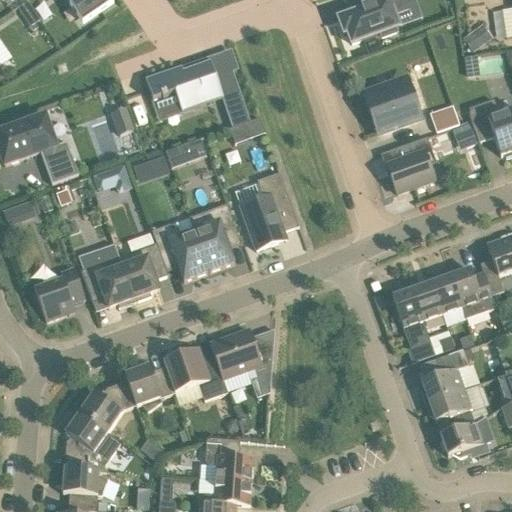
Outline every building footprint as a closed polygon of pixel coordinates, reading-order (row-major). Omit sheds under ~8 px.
[(69,0),(73,5),(79,1),(91,19),(107,8),(106,7),(111,4),(107,0),(69,0)] [(363,14),(339,22),(344,37),(348,36),(352,47),(381,37),(382,40),(396,35),(395,31),(399,30),(392,13),(402,9),(398,0),(365,0),(370,10),(362,13),(363,14)] [(32,10),(28,4),(18,11),(22,17),(32,10)] [(494,40),(484,26),(463,41),(473,55),(494,40)] [(0,39),(0,63),(1,65),(11,60),(0,39)] [(232,106),(250,100),(240,71),(221,78),(216,64),(198,71),(195,63),(153,78),(161,99),(184,91),(190,110),(228,97),(232,106)] [(369,99),(382,134),(417,122),(404,86),(369,99)] [(511,113),(499,118),(494,103),(470,112),(471,123),(479,146),(494,141),(501,160),(503,159),(506,162),(511,159),(511,113)] [(452,108),(430,117),(437,136),(460,128),(452,108)] [(0,154),(5,169),(41,156),(46,169),(72,159),(67,145),(59,148),(47,116),(9,130),(9,128),(0,131),(0,154)] [(250,125),(245,127),(249,137),(264,132),(260,122),(250,125)] [(133,133),(131,126),(118,131),(120,138),(133,133)] [(470,127),(458,132),(463,147),(475,142),(470,127)] [(435,166),(426,142),(383,157),(398,197),(434,184),(428,169),(435,166)] [(206,156),(201,143),(183,149),(188,163),(206,156)] [(164,160),(151,164),(154,175),(158,176),(168,172),(164,160)] [(124,169),(95,180),(99,194),(116,188),(119,197),(132,192),(124,169)] [(235,195),(241,210),(250,235),(257,254),(279,246),(277,241),(285,239),(284,236),(299,231),(282,184),(280,177),(261,183),(258,185),(258,187),(235,195)] [(68,194),(57,198),(61,209),(72,205),(68,194)] [(209,214),(189,221),(194,234),(209,276),(235,267),(229,253),(227,245),(239,241),(232,222),(227,208),(209,215),(209,214)] [(3,214),(8,226),(21,221),(17,210),(3,214)] [(152,235),(156,247),(164,268),(174,264),(176,263),(179,271),(184,285),(209,276),(194,234),(189,221),(171,228),(152,235)] [(511,253),(507,240),(487,248),(498,280),(511,274),(511,253)] [(156,284),(168,279),(164,268),(156,247),(132,256),(135,266),(122,271),(136,307),(152,301),(151,297),(160,293),(156,284)] [(109,312),(118,309),(119,312),(136,307),(122,271),(114,248),(79,260),(84,273),(81,274),(93,307),(105,302),(109,312)] [(86,303),(74,272),(60,277),(62,282),(34,292),(46,326),(65,319),(64,317),(75,313),(73,308),(86,303)] [(471,272),(451,280),(462,311),(465,322),(496,311),(492,299),(488,289),(484,276),(473,280),(471,272)] [(451,280),(431,286),(443,318),(462,311),(451,280)] [(500,285),(488,289),(492,299),(504,294),(500,285)] [(431,286),(412,293),(423,325),(443,318),(431,286)] [(412,293),(392,300),(411,352),(407,354),(412,367),(435,358),(431,346),(423,325),(412,293)] [(275,333),(252,341),(249,334),(211,347),(213,355),(224,383),(223,383),(227,393),(251,385),(257,401),(270,397),(275,333)] [(471,338),(460,342),(465,354),(476,350),(471,338)] [(450,340),(440,344),(444,355),(454,351),(450,340)] [(179,359),(178,355),(166,359),(168,363),(164,364),(166,371),(175,397),(199,388),(205,404),(227,396),(213,355),(201,359),(198,352),(179,359)] [(420,369),(426,384),(421,385),(423,390),(421,395),(425,407),(465,393),(458,373),(468,370),(463,354),(420,369)] [(151,376),(149,370),(125,378),(128,385),(137,410),(142,409),(148,416),(162,406),(161,402),(175,397),(166,371),(151,376)] [(137,410),(128,385),(107,392),(101,401),(94,397),(80,417),(108,437),(124,414),(137,410)] [(425,407),(429,419),(434,421),(436,426),(454,419),(459,422),(462,432),(475,427),(471,413),(472,413),(465,393),(425,407)] [(502,411),(509,431),(511,430),(511,407),(506,410),(502,411)] [(80,417),(66,437),(72,442),(66,450),(66,459),(70,460),(70,472),(99,474),(100,465),(92,460),(108,437),(80,417)] [(239,432),(236,421),(230,423),(227,428),(228,435),(239,432)] [(238,425),(241,432),(247,430),(245,423),(244,421),(238,423),(238,425)] [(477,456),(475,451),(484,447),(477,426),(475,427),(462,432),(441,439),(448,460),(452,459),(460,462),(477,456)] [(179,435),(183,445),(188,443),(184,433),(179,435)] [(253,462),(239,461),(240,445),(212,443),(207,445),(205,465),(209,469),(217,469),(216,483),(252,486),(253,462)] [(164,455),(154,447),(147,458),(157,465),(164,455)] [(70,472),(65,472),(63,497),(70,497),(68,511),(96,511),(98,499),(102,500),(108,483),(99,480),(99,474),(70,472)] [(216,483),(215,497),(207,497),(203,500),(202,511),(235,511),(236,509),(250,510),(252,486),(216,483)] [(159,511),(175,511),(176,507),(172,503),(160,502),(159,511)]
